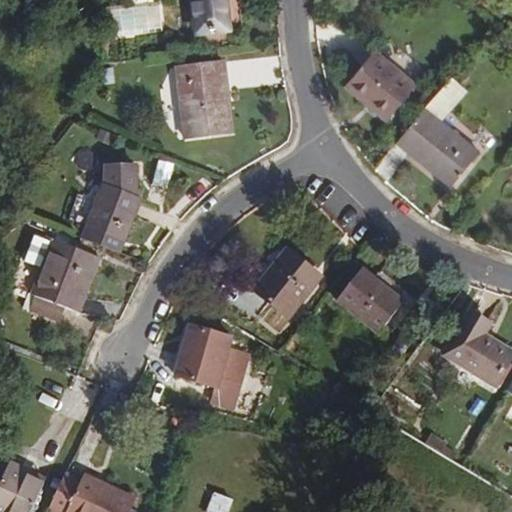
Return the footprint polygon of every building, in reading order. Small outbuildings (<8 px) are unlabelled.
[(234,0),(190,0),(194,38),(197,38),(238,33),(234,0)] [(416,84),(374,50),(342,88),(385,123),(416,84)] [(231,132),(225,61),(173,66),(180,137),(231,132)] [(473,151),(441,124),(468,91),(453,76),(437,91),(393,142),(445,186),(473,151)] [(115,251),(135,201),(132,164),(100,168),(100,186),(78,236),(115,251)] [(61,280),(73,251),(51,242),(39,271),(61,280)] [(288,322),(320,274),(281,248),(249,296),(288,322)] [(98,321),(119,270),(73,251),(61,280),(46,317),(78,331),(85,316),(98,321)] [(402,303),(361,269),(335,301),(375,334),(402,303)] [(500,389),(511,366),(511,350),(488,337),(494,325),(473,314),(448,361),(500,389)] [(230,348),(230,340),(187,328),(173,379),(216,391),(230,348)] [(255,355),(230,348),(213,407),(238,414),(255,355)] [(0,511),(28,511),(45,481),(12,464),(0,486),(0,511)] [(55,511),(125,511),(132,499),(82,473),(78,480),(67,474),(49,508),(55,511)] [(227,511),(231,499),(212,494),(207,511),(227,511)]
